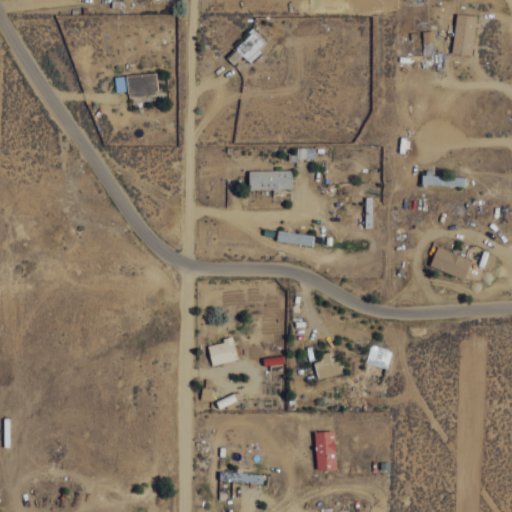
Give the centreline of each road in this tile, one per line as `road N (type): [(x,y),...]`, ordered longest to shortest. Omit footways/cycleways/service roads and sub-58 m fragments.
road 1 (tertiary): [(0,13),(136,225),(190,270),(291,269),(356,305),(394,314),(511,304)]
road 2 (residential): [(191,0),(190,270)]
road 3 (residential): [(190,270),(185,511)]
